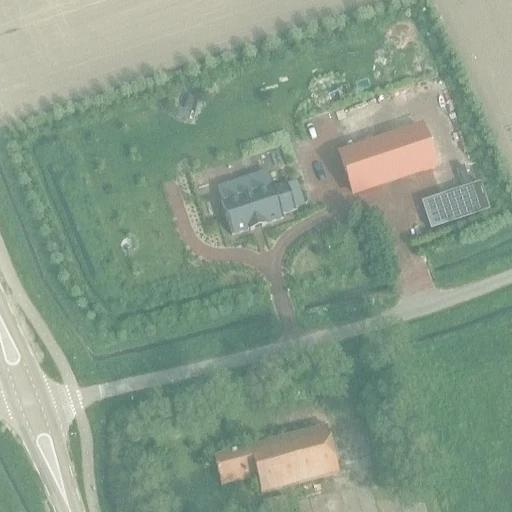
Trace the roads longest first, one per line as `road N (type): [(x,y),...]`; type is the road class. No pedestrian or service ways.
road 1 (unclassified): [(41,401),(345,334),(511,270)]
road 2 (secondary): [(12,399),(45,477),(69,510)]
